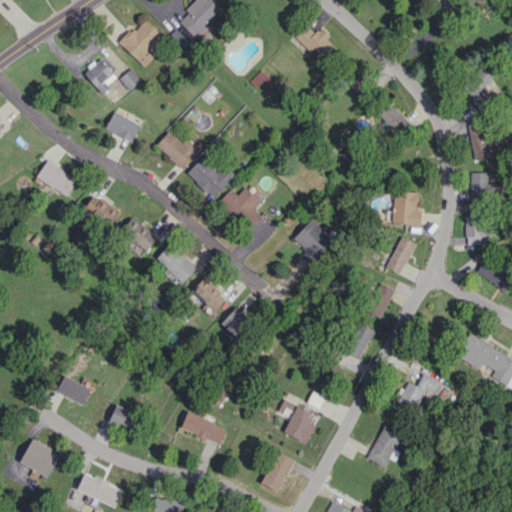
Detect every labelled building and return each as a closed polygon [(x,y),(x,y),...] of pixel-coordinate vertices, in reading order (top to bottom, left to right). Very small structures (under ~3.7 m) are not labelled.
[(193,0),(184,9),(187,13),(179,21),(193,36),(220,9),(210,0),(193,0)] [(162,37),(144,18),(119,41),(142,66),(154,56),(148,50),(162,37)] [(307,54),(313,48),(323,57),(334,47),(326,39),(329,35),(320,26),(313,33),(305,24),(290,37),(307,54)] [(117,78),(100,58),(83,73),(100,92),(117,78)] [(498,88),(483,67),(461,84),(476,104),(498,88)] [(140,79),(130,68),(118,78),(128,89),(140,79)] [(409,123),(389,101),(377,112),(384,120),(379,125),(384,131),(390,126),(397,134),(409,123)] [(139,123),(113,111),(105,129),(131,141),(139,123)] [(467,124),(473,159),(490,156),(483,121),(467,124)] [(181,143),(168,131),(155,144),(182,168),(199,150),(186,138),(181,143)] [(185,173),(212,198),(235,174),(224,164),(216,172),(200,157),(185,173)] [(65,195),(76,179),(47,159),(36,176),(65,195)] [(486,183),(487,172),(470,171),(469,195),(500,196),(500,183),(486,183)] [(259,200),(244,186),(237,194),(230,188),(220,199),(249,227),(260,215),(252,207),(259,200)] [(420,223),(420,209),(416,209),(417,191),(393,190),(392,223),(420,223)] [(79,214),(109,228),(118,208),(88,194),(79,214)] [(465,215),(465,243),(480,244),(481,215),(465,215)] [(148,250),(157,234),(130,217),(120,233),(148,250)] [(293,236),(306,250),(301,255),(308,264),(333,241),(312,218),(293,236)] [(414,241),(399,235),(386,267),(401,273),(414,241)] [(182,282),(195,267),(168,243),(155,258),(182,282)] [(475,273),(506,289),(511,276),(511,274),(482,259),(475,273)] [(214,309),(225,298),(203,277),(192,289),(214,309)] [(394,290),(379,282),(365,309),(379,317),(394,290)] [(235,336),(250,320),(235,306),(220,322),(235,336)] [(373,330),(357,322),(343,350),(358,358),(373,330)] [(490,376),(511,388),(511,358),(468,333),(455,356),(478,368),(481,362),(494,370),(490,376)] [(442,383),(422,372),(415,385),(407,381),(393,406),(410,415),(425,389),(435,395),(442,383)] [(55,390),(82,404),(90,388),(63,374),(55,390)] [(306,402),(318,408),(323,396),(311,391),(306,402)] [(317,414),(282,399),(277,412),(289,417),(282,432),(305,442),(317,414)] [(128,430),(135,413),(115,404),(108,421),(128,430)] [(219,443),(225,426),(186,412),(180,428),(219,443)] [(399,451),(394,448),(401,434),(382,425),(366,458),(384,466),(388,457),(394,460),(399,451)] [(46,476),(59,453),(31,438),(19,461),(46,476)] [(276,489),(286,456),(272,452),(262,485),(276,489)] [(122,487),(82,473),(76,490),(116,505),(122,487)] [(152,511),(182,511),(183,499),(153,498),(152,511)] [(347,511),(349,509),(330,501),(326,511),(347,511)]
